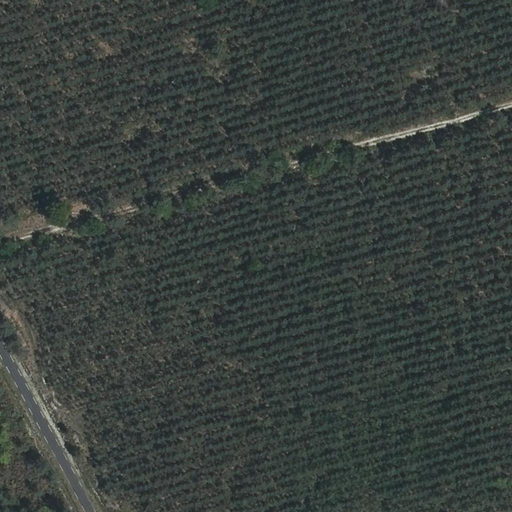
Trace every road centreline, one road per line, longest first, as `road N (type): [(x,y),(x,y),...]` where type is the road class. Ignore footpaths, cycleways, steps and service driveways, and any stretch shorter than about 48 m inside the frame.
road 1 (track): [(511,104),(0,244)]
road 2 (tertiary): [(87,511),(0,351)]
